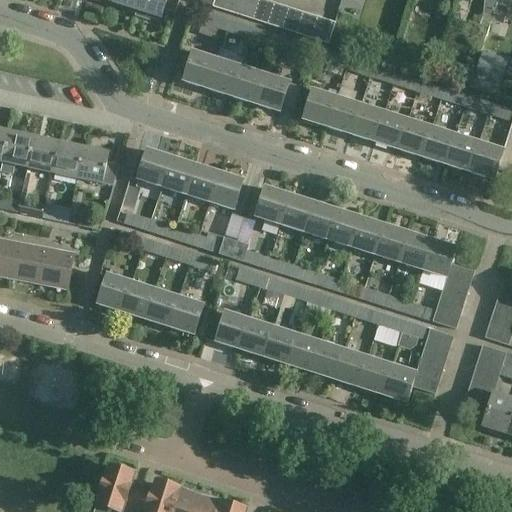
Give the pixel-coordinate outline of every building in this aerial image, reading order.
[(114,0),(113,6),(137,13),(141,0),(114,0)] [(181,0),(141,0),(137,13),(162,21),(165,12),(176,15),(181,0)] [(200,5),(213,9),(215,0),(201,0),(200,5)] [(215,0),(213,9),(225,13),(229,0),(215,0)] [(229,0),(225,13),(237,17),(241,0),(229,0)] [(254,0),(241,0),(237,17),(248,20),(254,0)] [(257,0),(254,0),(248,20),(260,24),(266,3),(257,0)] [(493,19),(499,0),(486,0),(485,17),(493,19)] [(503,26),(511,0),(499,0),(493,19),(492,23),(503,26)] [(266,3),(260,24),(271,28),(278,7),(266,3)] [(289,10),(278,7),(271,28),(283,31),(289,10)] [(283,31),(294,35),(301,14),(289,10),(283,31)] [(205,15),(202,25),(217,30),(218,31),(226,33),(230,21),(206,14),(205,15)] [(301,14),(294,35),(306,39),(312,18),(301,14)] [(312,18),(306,39),(317,42),(324,21),(312,18)] [(230,21),(226,33),(249,40),(252,29),(230,21)] [(324,21),(317,42),(329,46),(335,25),(324,21)] [(252,29),(249,40),(273,48),(277,37),(252,29)] [(277,37),(273,48),(298,56),(301,44),(277,37)] [(301,44),(298,56),(310,60),(313,48),(301,44)] [(346,72),(350,61),(325,53),(322,65),(346,72)] [(478,74),(502,82),(509,61),(485,53),(478,74)] [(192,59),(184,83),(208,91),(216,66),(217,62),(193,54),(192,59)] [(374,69),(350,61),(346,72),(370,80),(374,69)] [(216,66),(208,91),(231,98),(238,74),(240,69),(217,62),(216,66)] [(464,77),(473,80),(478,68),(469,65),(464,77)] [(238,74),(231,98),(255,106),(263,81),(264,77),(240,69),(238,74)] [(397,76),(374,69),(370,80),(394,88),(397,76)] [(397,76),(394,88),(417,95),(421,84),(397,76)] [(263,81),(255,106),(280,113),(287,89),(289,84),(278,81),(264,77),(263,81)] [(421,84),(417,95),(442,103),(445,92),(421,84)] [(304,123),(328,130),(337,101),(338,98),(328,95),(327,98),(313,94),(304,123)] [(492,107),(468,99),(465,110),(489,118),(492,107)] [(361,109),(337,101),(328,130),(352,138),(361,109)] [(511,113),(492,107),(489,118),(511,125),(511,113)] [(385,116),(361,109),(352,138),(376,145),(385,116)] [(399,153),(408,123),(385,116),(376,145),(399,153)] [(433,131),(408,123),(399,153),(424,160),(433,131)] [(424,160),(447,168),(456,139),(433,131),(424,160)] [(0,133),(0,164),(3,165),(10,135),(0,133)] [(35,141),(10,135),(3,165),(28,170),(35,141)] [(480,146),(456,139),(447,168),(471,175),(480,146)] [(59,146),(35,141),(28,170),(53,176),(59,146)] [(84,151),(59,146),(53,176),(78,181),(84,151)] [(471,175),(495,183),(498,172),(499,168),(502,159),(504,154),(480,146),(471,175)] [(511,150),(506,148),(504,154),(502,159),(511,162),(511,150)] [(109,157),(84,151),(78,181),(103,186),(109,157)] [(163,190),(172,161),(148,154),(139,182),(163,190)] [(499,168),(498,172),(511,175),(511,162),(502,159),(499,168)] [(196,169),(172,161),(163,190),(187,198),(196,169)] [(196,169),(187,198),(210,205),(219,176),(196,169)] [(243,184),(219,176),(210,205),(234,212),(243,184)] [(281,227),(290,199),(265,191),(254,224),(263,227),(265,222),(281,227)] [(21,204),(0,199),(0,212),(18,216),(21,204)] [(314,206),(290,199),(281,227),(305,235),(314,206)] [(46,209),(43,221),(68,227),(70,215),(73,205),(55,201),(53,211),(46,209)] [(46,209),(21,204),(18,216),(43,221),(46,209)] [(338,214),(314,206),(305,235),(329,242),(338,214)] [(149,234),(153,222),(128,214),(124,226),(149,234)] [(361,221),(338,214),(329,242),(352,250),(361,221)] [(70,215),(68,227),(99,233),(102,224),(102,222),(70,215)] [(385,229),(361,221),(352,250),(376,257),(385,229)] [(177,230),(153,222),(149,234),(173,242),(177,230)] [(409,236),(385,229),(376,257),(400,265),(409,236)] [(177,230),(173,242),(196,249),(200,237),(177,230)] [(142,252),(146,240),(122,232),(118,245),(142,252)] [(207,239),(200,237),(196,249),(220,256),(226,237),(209,232),(209,234),(207,239)] [(432,243),(409,236),(400,265),(423,272),(432,243)] [(226,237),(220,256),(244,264),(247,253),(250,245),(226,237)] [(146,240),(142,252),(149,254),(148,257),(154,259),(155,256),(167,260),(171,248),(146,240)] [(0,243),(0,279),(14,282),(20,247),(0,243)] [(456,251),(432,243),(423,272),(447,280),(456,251)] [(47,252),(20,247),(14,282),(41,287),(47,252)] [(194,256),(171,248),(167,260),(190,267),(194,256)] [(47,252),(41,287),(68,292),(74,257),(47,252)] [(247,253),(244,264),(267,271),(271,260),(247,253)] [(194,256),(190,267),(214,275),(218,263),(194,256)] [(271,260),(267,271),(291,279),(294,268),(271,260)] [(473,274),(451,267),(447,278),(469,285),(473,274)] [(318,275),(294,268),(291,279),(315,286),(318,275)] [(264,277),(240,269),(239,270),(236,282),(260,289),(264,277)] [(342,283),(318,275),(315,286),(338,294),(342,283)] [(284,297),(285,297),(289,285),(264,277),(260,289),(284,297)] [(122,315),(132,286),(107,278),(98,307),(122,315)] [(447,278),(444,290),(466,297),(469,285),(447,278)] [(366,290),(342,283),(338,294),(362,302),(366,290)] [(511,299),(511,286),(504,284),(500,296),(511,299)] [(312,293),(289,285),(285,297),(296,301),(308,305),(312,293)] [(132,286),(122,315),(147,323),(157,294),(132,286)] [(366,290),(362,302),(386,309),(389,298),(366,290)] [(444,290),(440,301),(462,308),(466,297),(444,290)] [(308,305),(330,312),(334,300),(312,293),(308,305)] [(157,294),(147,323),(170,330),(179,301),(157,294)] [(511,299),(500,296),(496,307),(511,311),(511,299)] [(389,298),(386,309),(409,316),(413,305),(389,298)] [(360,308),(334,300),(330,312),(356,320),(360,308)] [(204,309),(179,301),(170,330),(194,337),(204,309)] [(462,308),(440,301),(436,312),(458,319),(462,308)] [(436,313),(413,305),(409,316),(433,324),(436,313)] [(511,311),(496,307),(493,318),(511,324),(511,311)] [(360,308),(356,320),(380,327),(384,316),(360,308)] [(458,319),(436,312),(436,313),(433,324),(455,331),(458,319)] [(217,343),(240,351),(250,322),(226,315),(217,343)] [(384,316),(380,327),(403,335),(406,323),(384,316)] [(511,324),(493,318),(489,330),(511,336),(511,324)] [(265,359),(275,330),(264,327),(250,322),(240,351),(265,359)] [(427,343),(430,331),(406,323),(403,335),(418,340),(427,343)] [(275,330),(265,359),(289,366),(298,337),(275,330)] [(511,339),(511,336),(489,330),(486,341),(509,349),(511,339)] [(453,338),(430,331),(427,343),(449,350),(453,338)] [(319,344),(298,337),(289,366),(310,373),(319,344)] [(378,341),(373,355),(397,363),(402,349),(378,341)] [(423,354),(446,362),(449,350),(427,343),(423,354)] [(319,344),(310,373),(336,381),(345,353),(319,344)] [(506,356),(483,349),(480,360),(503,367),(506,356)] [(345,353),(336,381),(360,389),(369,360),(345,353)] [(446,362),(423,354),(419,366),(442,373),(446,362)] [(511,357),(506,356),(503,367),(511,370),(511,357)] [(392,367),(369,360),(360,389),(383,396),(392,367)] [(499,379),(503,367),(480,360),(476,372),(499,379)] [(416,375),(415,377),(438,385),(442,373),(419,366),(416,375)] [(414,382),(415,377),(416,375),(392,367),(383,396),(407,404),(412,389),(414,382)] [(499,379),(476,372),(472,383),(495,391),(499,379)] [(438,385),(415,377),(414,382),(412,389),(435,396),(438,385)] [(495,391),(472,383),(469,395),(492,402),(494,396),(495,391)] [(492,402),(469,395),(465,406),(488,414),(492,402)] [(488,414),(483,429),(508,437),(511,423),(511,401),(494,396),(492,402),(488,414)] [(110,470),(96,511),(135,511),(141,496),(141,495),(140,496),(130,492),(134,479),(133,479),(111,471),(111,470),(110,470)] [(172,511),(179,492),(178,492),(157,487),(152,500),(142,496),(141,496),(135,511),(172,511)] [(179,492),(172,511),(197,511),(201,500),(200,500),(200,501),(191,497),(192,497),(191,497),(186,495),(185,494),(185,495),(180,493),(180,492),(179,492)] [(201,500),(197,511),(221,511),(223,506),(222,506),(217,505),(217,504),(216,504),(216,505),(211,503),(210,503),(201,501),(201,500)]
